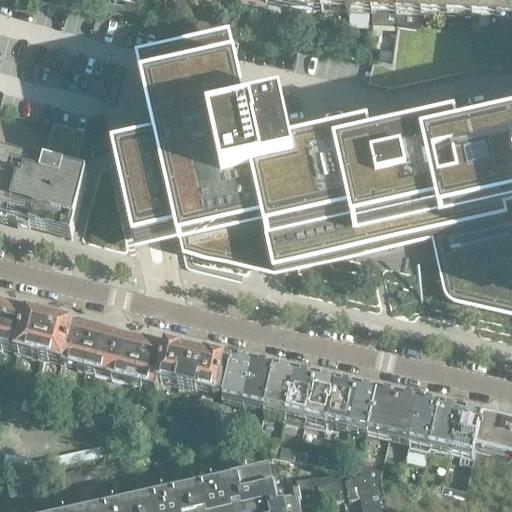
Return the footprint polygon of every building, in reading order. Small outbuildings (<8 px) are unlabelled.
[(316,12),(318,0),(293,0),(292,8),(316,12)] [(348,13),(348,0),(318,0),(316,12),(315,17),(340,19),(341,12),(348,13)] [(373,14),(373,0),(348,0),(348,13),(373,14)] [(398,15),(398,0),(373,0),(373,14),(398,15)] [(423,16),(423,0),(398,0),(398,15),(423,16)] [(448,17),(448,0),(423,0),(423,16),(448,17)] [(473,19),(473,0),(448,0),(448,17),(473,19)] [(511,0),(473,0),(473,19),(483,19),(482,34),(482,41),(511,45),(511,0)] [(224,215),(223,214),(180,241),(179,242),(178,242),(158,153),(179,148),(225,137),(231,136),(242,133),(248,132),(250,132),(237,77),(230,46),(155,64),(143,66),(162,151),(116,161),(137,252),(263,224),(276,280),(507,228),(505,217),(511,215),(511,205),(499,209),(500,211),(476,216),(476,217),(476,218),(475,218),(469,220),(468,220),(468,219),(467,219),(467,218),(420,229),(420,230),(419,231),(412,232),(411,232),(411,231),(364,242),(363,243),(362,244),(356,245),(355,245),(355,244),(308,254),(308,255),(308,256),(307,256),(306,256),(300,258),(299,257),(298,257),(298,256),(282,260),(269,204),(230,213),(231,213),(231,214),(230,215),(230,216),(229,216),(229,217),(228,217),(227,217),(226,217),(225,216),(224,216),(224,215)] [(391,68),(392,56),(380,55),(379,67),(391,68)] [(158,153),(178,242),(223,214),(224,215),(224,216),(225,216),(226,217),(227,217),(228,217),(229,217),(229,216),(230,216),(230,215),(231,214),(231,213),(230,213),(269,204),(282,260),(298,256),(298,257),(299,257),(300,258),(306,256),(307,256),(308,256),(308,255),(308,254),(355,244),(355,245),(356,245),(362,244),(363,243),(364,242),(411,231),(411,232),(412,232),(419,231),(420,230),(420,229),(467,218),(467,219),(468,219),(468,220),(469,220),(475,218),(476,218),(476,217),(476,216),(500,211),(499,209),(511,205),(511,149),(301,196),(294,165),(285,124),(255,131),(250,132),(248,132),(242,133),(231,136),(225,137),(179,148),(158,153)] [(55,126),(48,153),(78,160),(85,134),(55,126)] [(371,147),(294,165),(301,196),(511,149),(511,130),(374,162),(371,147)] [(65,229),(78,180),(46,172),(0,159),(0,222),(50,236),(53,227),(54,227),(54,228),(57,227),(65,229)] [(54,227),(53,227),(50,236),(50,237),(72,243),(88,183),(78,180),(65,229),(57,227),(54,228),(54,227)] [(180,242),(183,258),(276,280),(263,224),(180,242)] [(18,354),(27,317),(4,311),(0,327),(0,353),(3,354),(4,350),(18,354)] [(40,364),(51,323),(27,317),(18,354),(32,357),(31,362),(40,364)] [(64,366),(74,329),(51,323),(40,364),(49,366),(50,362),(64,366)] [(86,376),(97,335),(74,329),(64,366),(79,369),(77,374),(86,376)] [(110,378),(120,341),(97,335),(86,376),(95,378),(96,374),(110,378)] [(132,388),(143,347),(120,341),(110,378),(125,381),(124,386),(132,388)] [(158,387),(166,353),(143,347),(132,388),(141,390),(142,386),(157,390),(158,387)] [(187,397),(196,358),(179,354),(180,351),(170,349),(169,351),(167,351),(166,353),(158,387),(178,392),(178,395),(187,397)] [(216,401),(225,365),(223,364),(224,362),(214,359),(213,362),(196,358),(187,397),(196,400),(196,396),(216,401)] [(244,408),(254,368),(233,364),(232,367),(223,403),(244,408)] [(216,402),(223,403),(232,367),(228,366),(225,365),(216,401),(216,402)] [(265,413),(274,373),(254,368),(244,408),(265,413)] [(286,418),(295,378),(274,373),(265,413),(263,421),(284,426),(286,418)] [(307,423),(316,383),(295,378),(286,418),(284,426),(284,427),(305,432),(305,429),(307,423)] [(32,395),(35,381),(28,379),(24,393),(32,395)] [(40,397),(43,383),(35,381),(32,395),(40,397)] [(328,427),(337,388),(316,383),(307,423),(305,429),(326,434),(328,427)] [(349,432),(358,393),(337,388),(328,427),(349,432)] [(78,407),(82,393),(74,391),(70,405),(78,407)] [(86,409),(89,395),(82,393),(78,407),(86,409)] [(370,437),(379,397),(358,393),(349,432),(370,437)] [(391,442),(400,402),(379,397),(370,437),(391,442)] [(411,447),(421,407),(400,402),(391,442),(411,447)] [(124,419),(128,405),(120,403),(117,417),(124,419)] [(132,421),(136,407),(128,405),(124,419),(132,421)] [(432,452),(441,412),(421,407),(411,447),(432,452)] [(453,455),(462,417),(441,412),(432,452),(430,461),(451,466),(453,455)] [(178,433),(181,419),(174,417),(170,431),(178,433)] [(475,455),(483,422),(462,417),(453,455),(461,457),(459,467),(472,470),(474,460),(475,455)] [(186,435),(189,421),(181,419),(178,433),(186,435)] [(511,511),(511,428),(483,422),(475,455),(474,460),(472,470),(466,497),(464,506),(443,501),(430,498),(422,495),(401,490),(380,484),(382,494),(386,511),(511,511)] [(233,456),(231,446),(218,443),(222,458),(233,456)] [(192,462),(190,449),(180,452),(183,464),(192,462)] [(183,464),(180,452),(170,454),(173,466),(183,464)] [(282,452),(280,459),(296,463),(297,456),(282,452)] [(301,456),(298,464),(306,465),(308,457),(301,456)] [(321,461),(319,469),(325,470),(327,463),(321,461)] [(134,474),(131,462),(121,464),(124,477),(134,474)] [(124,477),(121,464),(111,467),(114,479),(124,477)] [(342,475),(339,474),(319,469),(318,469),(308,466),(309,484),(343,481),(342,475)] [(380,484),(383,474),(363,469),(361,479),(362,480),(380,484)] [(85,485),(82,473),(73,475),(75,487),(85,485)] [(75,487),(73,475),(63,477),(65,490),(75,487)] [(287,511),(285,501),(280,478),(240,487),(245,511),(287,511)] [(386,511),(382,494),(380,484),(362,480),(369,511),(386,511)] [(344,507),(343,481),(309,484),(297,484),(299,499),(299,510),(344,507)] [(44,494),(41,482),(32,484),(34,496),(44,494)] [(34,496),(32,484),(22,486),(24,499),(34,496)] [(245,511),(240,487),(215,492),(219,511),(245,511)] [(430,498),(443,501),(445,492),(433,489),(430,498)] [(219,511),(215,492),(190,498),(193,511),(219,511)] [(443,501),(464,506),(466,497),(445,492),(443,501)] [(193,511),(190,498),(165,503),(167,511),(193,511)] [(167,511),(165,503),(132,511),(131,511),(167,511)]
